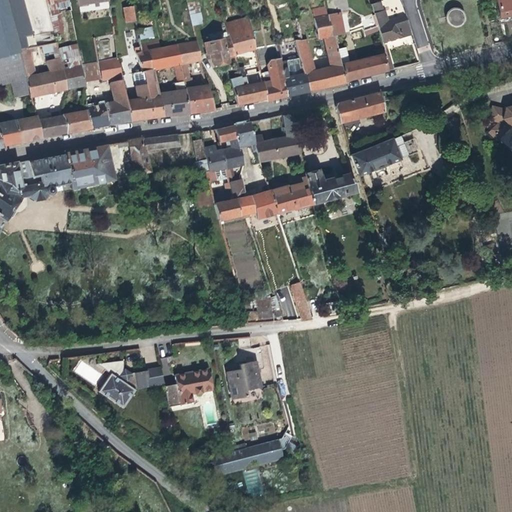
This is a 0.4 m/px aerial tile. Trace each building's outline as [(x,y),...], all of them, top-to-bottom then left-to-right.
[(21,51),(7,0),(0,0),(0,84),(12,81),(28,77),(21,51)] [(45,0),(50,17),(71,12),(68,0),(45,0)] [(376,0),(368,0),(379,28),(384,40),(385,43),(399,38),(412,33),(403,5),(385,12),(382,5),(379,6),(376,0)] [(511,0),(494,0),(499,18),(511,14),(511,0)] [(136,19),(134,7),(125,9),(127,21),(136,19)] [(465,13),(462,9),(457,8),(452,9),(449,13),(448,17),(449,21),(453,24),(456,25),(458,25),(461,24),(463,23),(465,21),(466,19),(466,16),(465,13)] [(190,13),(191,25),(203,24),(201,12),(190,13)] [(319,39),(325,38),(335,36),(330,18),(329,15),(315,18),(319,39)] [(330,18),(335,36),(345,33),(341,16),(330,18)] [(252,29),(249,19),(227,23),(230,34),(252,29)] [(146,119),(164,117),(160,96),(154,71),(151,53),(142,55),(140,43),(138,31),(120,34),(119,27),(113,28),(118,58),(121,77),(124,76),(121,59),(140,55),(144,73),(134,75),(139,98),(134,100),(127,101),(131,122),(146,119)] [(384,40),(379,28),(366,32),(365,28),(353,31),(359,49),(384,40)] [(230,34),(230,38),(236,59),(238,68),(243,66),(239,53),(256,50),(255,47),(252,33),(252,29),(230,34)] [(265,45),(262,31),(252,33),(255,47),(265,45)] [(339,54),(335,36),(325,38),(330,56),(339,54)] [(227,62),(226,61),(236,59),(230,38),(204,44),(207,55),(211,54),(213,59),(214,66),(227,62)] [(154,71),(175,66),(181,65),(176,46),(161,48),(159,41),(140,43),(142,55),(151,53),(154,71)] [(307,41),(297,43),(305,74),(310,93),(327,89),(346,85),(346,82),(342,64),(339,54),(330,56),(333,67),(314,71),(307,41)] [(176,46),(181,65),(201,60),(196,42),(176,46)] [(282,71),(290,69),(285,44),(278,45),(280,58),(282,71)] [(63,70),(82,66),(78,45),(58,48),(59,54),(63,70)] [(32,96),(68,89),(63,70),(59,54),(55,55),(56,60),(47,62),(49,72),(35,75),(30,52),(38,50),(37,47),(21,51),(28,77),(32,93),(32,96)] [(389,71),(386,57),(385,55),(342,64),(346,82),(361,78),(389,72),(389,71)] [(392,55),(386,57),(389,71),(395,70),(392,55)] [(103,79),(103,80),(121,77),(118,58),(99,62),(99,63),(103,79)] [(267,61),(271,83),(263,84),(267,100),(268,101),(277,99),(287,96),(284,78),(282,71),(280,58),(267,61)] [(85,82),(103,79),(99,63),(82,67),(85,82)] [(178,81),(184,79),(181,65),(175,66),(178,81)] [(82,66),(63,70),(68,89),(85,86),(85,82),(82,67),(82,66)] [(287,96),(287,98),(298,95),(310,93),(305,74),(284,78),(287,96)] [(139,98),(134,75),(128,76),(134,100),(139,98)] [(16,97),(32,93),(28,77),(12,81),(16,97)] [(267,100),(263,84),(243,88),(240,78),(231,80),(237,106),(248,104),(267,100)] [(115,102),(89,108),(89,110),(92,129),(110,125),(131,122),(127,101),(122,81),(112,83),(115,102)] [(208,87),(191,90),(187,91),(191,107),(191,114),(203,112),(214,110),(208,87)] [(187,91),(160,96),(164,117),(164,119),(180,117),(192,116),(191,114),(191,107),(187,91)] [(340,124),(383,112),(380,94),(363,98),(338,105),(337,107),(336,109),(340,124)] [(511,107),(502,112),(488,110),(486,124),(497,126),(491,134),(502,142),(510,132),(511,125),(511,124),(511,107)] [(92,129),(89,110),(64,116),(68,124),(68,133),(81,131),(92,129)] [(64,116),(38,121),(42,138),(55,136),(68,133),(68,124),(64,116)] [(37,117),(0,125),(0,138),(4,147),(15,144),(20,143),(42,138),(38,121),(37,117)] [(261,133),(254,135),(255,141),(255,144),(260,161),(299,154),(292,117),(282,117),(286,137),(276,139),(262,142),(261,133)] [(255,141),(250,119),(240,121),(233,122),(237,136),(239,145),(255,141)] [(237,136),(233,122),(223,124),(216,126),(219,140),(237,136)] [(145,151),(179,146),(176,136),(157,138),(128,143),(137,176),(150,173),(147,158),(145,151)] [(358,177),(398,159),(391,138),(350,156),(358,177)] [(210,143),(203,145),(208,169),(224,166),(219,146),(215,148),(213,142),(210,143)] [(74,189),(116,180),(109,147),(61,156),(28,163),(32,177),(36,176),(37,182),(22,186),(16,165),(0,168),(0,233),(19,206),(21,202),(29,200),(36,204),(49,199),(50,197),(49,190),(72,185),(74,189)] [(225,168),(209,172),(207,173),(209,182),(227,178),(225,168)] [(305,174),(307,182),(313,203),(356,192),(350,175),(332,178),(321,181),(318,170),(305,174)] [(228,182),(231,192),(228,193),(229,196),(237,193),(244,191),(240,179),(228,182)] [(307,182),(269,191),(277,213),(313,203),(307,182)] [(132,199),(142,197),(141,190),(130,192),(132,199)] [(255,211),(258,218),(277,213),(269,191),(264,192),(249,196),(243,198),(247,213),(255,211)] [(229,196),(228,193),(213,197),(215,204),(230,201),(229,196)] [(244,214),(240,198),(239,198),(230,201),(215,204),(220,220),(244,214)] [(34,261),(28,263),(32,271),(42,268),(38,259),(34,261)] [(299,322),(311,319),(302,281),(289,284),(299,322)] [(321,316),(334,314),(332,304),(320,306),(321,316)] [(478,340),(475,326),(454,331),(457,344),(478,340)] [(160,358),(163,376),(172,374),(169,357),(160,358)] [(163,389),(162,382),(160,373),(130,379),(126,370),(121,360),(100,364),(110,371),(99,389),(130,409),(138,394),(163,389)] [(261,390),(256,363),(245,365),(239,366),(240,372),(227,375),(232,403),(248,400),(247,393),(261,390)] [(212,395),(208,373),(181,378),(162,382),(163,389),(166,403),(179,401),(181,410),(193,407),(190,397),(194,397),(194,400),(201,398),(201,397),(212,395)] [(291,443),(283,438),(280,443),(275,444),(212,460),(216,478),(239,472),(238,466),(255,461),(257,468),(280,462),(278,455),(285,453),(291,443)]
